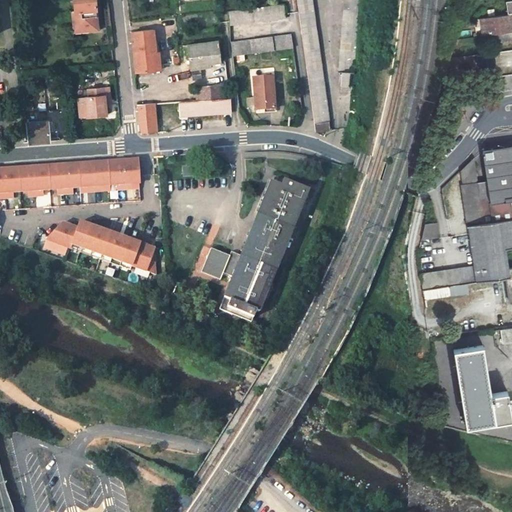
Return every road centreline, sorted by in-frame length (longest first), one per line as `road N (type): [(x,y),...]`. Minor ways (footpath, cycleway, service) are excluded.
road 1 (unclassified): [(511,112),(499,114),(433,183),(415,186),(296,141),(130,150)]
road 2 (unknown): [(143,148),(142,194),(6,223)]
road 3 (unknown): [(21,157),(3,0)]
road 4 (unknown): [(336,156),(322,0)]
road 5 (residential): [(130,150),(115,0)]
road 6 (unknown): [(415,186),(408,268),(418,319)]
road 7 (unclassified): [(130,150),(0,158)]
road 8 (unknown): [(296,141),(293,19)]
